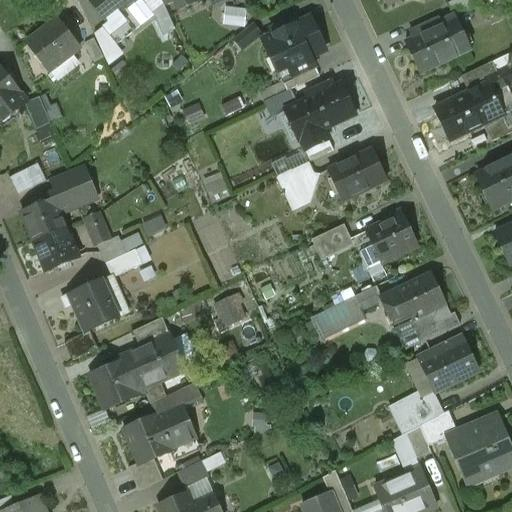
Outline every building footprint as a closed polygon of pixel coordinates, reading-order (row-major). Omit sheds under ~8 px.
[(88,0),(108,25),(103,28),(117,46),(140,28),(139,27),(127,12),(141,1),(141,0),(88,0)] [(477,0),(457,0),(447,5),(453,19),(480,6),(477,0)] [(146,7),(141,1),(127,12),(139,27),(153,16),(146,7)] [(248,27),(250,9),(228,7),(226,25),(248,27)] [(286,24),(270,31),(273,37),(263,42),(278,73),(288,68),(288,69),(310,59),(325,52),(310,20),(289,30),(286,24)] [(439,20),(421,28),(424,35),(405,44),(419,75),(456,58),(447,39),(439,20)] [(58,21),(26,45),(48,74),(80,49),(58,21)] [(253,27),(235,41),(242,50),(260,36),(253,27)] [(461,33),(447,39),(456,58),(470,52),(461,33)] [(103,59),(93,41),(84,45),(94,64),(103,59)] [(506,57),(491,64),(497,75),(506,70),(507,70),(508,70),(511,68),(510,67),(506,57)] [(310,59),(288,69),(288,68),(278,73),(287,93),(291,91),(320,78),(310,59)] [(491,64),(461,78),(466,89),(497,75),(491,64)] [(20,93),(0,66),(0,124),(25,105),(27,104),(20,94),(20,93)] [(497,75),(466,89),(468,94),(435,110),(450,142),(483,126),(503,117),(503,116),(493,95),(511,85),(511,78),(508,70),(507,70),(506,70),(497,75)] [(341,86),(326,93),(323,87),(312,92),(315,98),(307,102),(321,132),(323,131),(355,116),(341,86)] [(287,93),(264,104),(270,118),(297,105),(291,91),(287,93)] [(39,99),(28,104),(27,104),(25,105),(36,131),(50,125),(39,99)] [(307,102),(285,112),(299,141),(300,141),(305,152),(328,142),(323,131),(321,132),(307,102)] [(503,117),(483,126),(491,144),(511,133),(511,121),(508,113),(503,116),(503,117)] [(328,142),(305,152),(311,163),(333,153),(328,142)] [(372,151),(328,172),(343,203),(386,183),(372,151)] [(511,159),(476,176),(493,211),(511,201),(511,159)] [(309,164),(276,179),(284,196),(312,182),(314,176),(309,164)] [(38,165),(9,179),(18,197),(46,183),(38,165)] [(84,168),(51,182),(55,193),(61,191),(67,193),(90,183),(84,168)] [(90,183),(67,193),(61,191),(55,193),(50,196),(52,201),(54,201),(61,217),(88,205),(81,189),(91,185),(90,183)] [(52,201),(21,214),(34,244),(66,230),(61,217),(54,201),(52,201)] [(393,220),(366,233),(372,247),(381,265),(418,247),(402,216),(400,212),(391,216),(393,220)] [(99,216),(84,222),(96,248),(110,242),(99,216)] [(163,216),(144,224),(150,237),(168,229),(163,216)] [(344,226),(311,242),(321,262),(333,256),(331,251),(351,241),(344,226)] [(511,226),(495,234),(509,266),(511,264),(511,226)] [(66,230),(34,244),(46,273),(78,259),(66,230)] [(120,243),(100,252),(106,265),(126,256),(126,255),(120,243)] [(372,247),(360,253),(368,269),(367,269),(367,271),(381,265),(372,247)] [(126,255),(126,256),(133,270),(142,266),(135,251),(126,255)] [(126,256),(106,265),(112,280),(133,270),(126,256)] [(431,276),(399,291),(399,292),(382,300),(383,301),(382,302),(391,322),(410,313),(413,321),(445,306),(446,306),(431,276)] [(101,282),(69,296),(70,297),(71,297),(75,305),(74,306),(86,334),(90,333),(118,320),(117,319),(116,319),(108,300),(109,299),(101,282)] [(376,288),(354,298),(354,299),(361,311),(382,302),(381,300),(382,300),(376,288)] [(239,296),(216,306),(221,318),(239,322),(244,320),(238,306),(242,304),(239,296)] [(354,298),(313,318),(324,340),(365,320),(361,311),(354,299),(354,298)] [(445,306),(413,321),(414,323),(393,332),(403,353),(460,327),(454,315),(451,316),(446,306),(445,306)] [(162,319),(133,333),(140,351),(170,338),(162,319)] [(86,334),(64,344),(72,362),(98,350),(90,333),(86,334)] [(170,338),(140,351),(151,375),(141,380),(147,393),(161,385),(160,383),(185,372),(170,338)] [(461,338),(424,355),(427,361),(420,365),(434,394),(478,373),(461,338)] [(128,360),(89,376),(104,411),(145,394),(147,393),(141,380),(135,365),(132,361),(128,360)] [(147,393),(145,394),(150,406),(156,404),(166,399),(161,385),(147,393)] [(203,404),(195,385),(182,391),(190,410),(203,404)] [(166,399),(156,404),(162,416),(181,408),(183,413),(190,410),(182,391),(166,399)] [(428,396),(409,405),(413,413),(420,427),(440,417),(428,396)] [(154,420),(153,419),(125,431),(140,465),(140,466),(152,461),(170,453),(175,463),(200,452),(183,413),(181,408),(162,416),(154,420)] [(104,411),(87,418),(94,434),(110,425),(104,411)] [(413,413),(394,423),(402,437),(406,435),(420,428),(420,427),(413,413)] [(420,427),(420,428),(428,448),(446,440),(446,439),(457,434),(448,413),(440,417),(420,427)] [(511,449),(499,419),(467,433),(466,430),(457,434),(446,439),(446,440),(466,486),(467,485),(466,483),(498,469),(499,472),(511,466),(511,449)] [(428,448),(420,428),(406,435),(416,461),(431,454),(428,448)] [(209,460),(177,475),(184,490),(207,480),(217,475),(209,460)] [(152,461),(140,466),(140,465),(130,470),(140,493),(162,482),(152,461)] [(420,470),(374,490),(383,511),(425,511),(436,507),(420,470)] [(351,511),(335,473),(323,480),(329,495),(331,494),(338,511),(351,511)] [(220,511),(207,480),(184,490),(186,495),(158,507),(160,511),(220,511)] [(329,495),(302,507),(303,511),(338,511),(331,494),(329,495)] [(11,497),(0,502),(0,511),(2,511),(15,507),(11,497)] [(15,507),(2,511),(43,511),(38,498),(15,507)]
